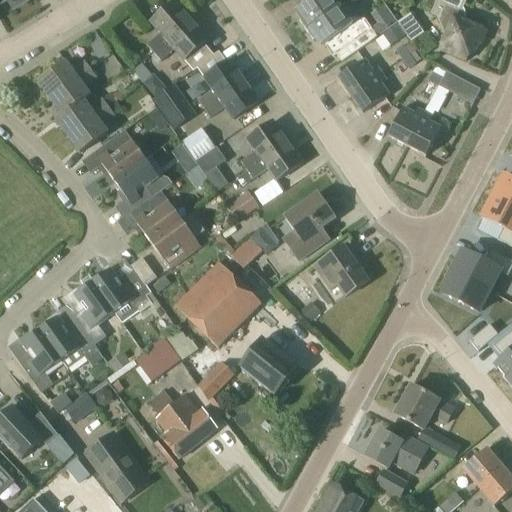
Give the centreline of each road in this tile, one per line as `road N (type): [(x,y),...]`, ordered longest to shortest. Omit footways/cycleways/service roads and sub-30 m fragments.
road 1 (residential): [(436,246),(385,215),(233,0)]
road 2 (residential): [(0,333),(105,242),(94,213),(0,118)]
road 3 (unclassified): [(292,511),(409,302)]
road 4 (unclassified): [(436,246),(511,98)]
road 5 (residential): [(511,423),(409,302)]
